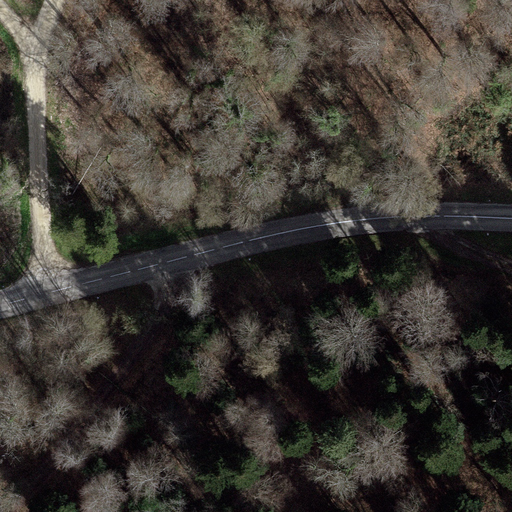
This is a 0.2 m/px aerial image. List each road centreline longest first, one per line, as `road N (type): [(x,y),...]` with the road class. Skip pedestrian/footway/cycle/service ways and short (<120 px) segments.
road 1 (tertiary): [(511,217),(349,219),(0,304)]
road 2 (track): [(45,291),(32,44),(0,9)]
